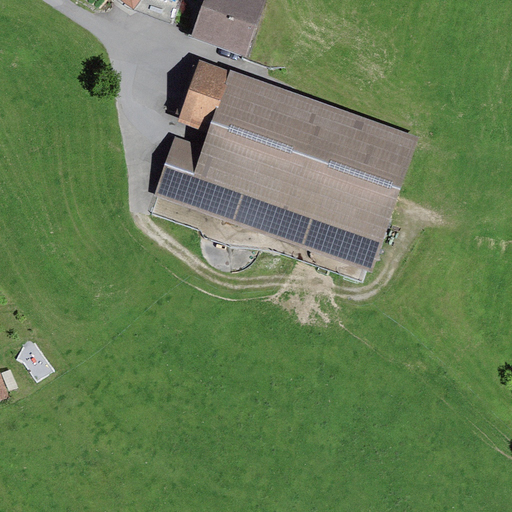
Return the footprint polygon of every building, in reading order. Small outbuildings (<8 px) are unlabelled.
[(118,0),(134,11),(141,0),(118,0)] [(181,0),(141,0),(134,11),(174,25),(181,0)] [(261,0),(205,0),(191,40),(246,60),(268,2),(261,0)] [(202,65),(156,198),(373,273),(419,140),(202,65)] [(0,373),(0,402),(9,399),(0,373)]
